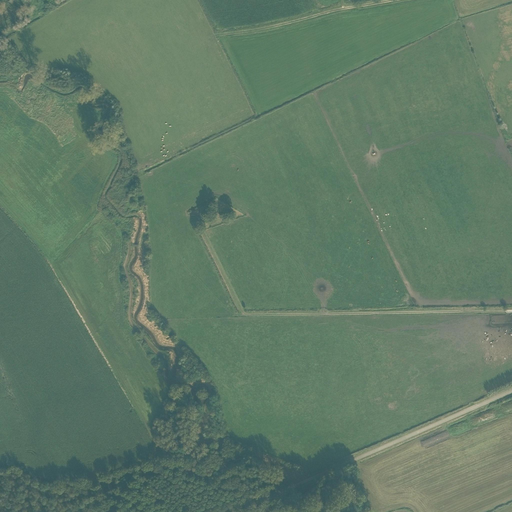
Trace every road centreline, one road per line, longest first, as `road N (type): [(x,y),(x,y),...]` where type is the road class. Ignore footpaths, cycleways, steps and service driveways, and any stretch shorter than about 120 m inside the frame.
road 1 (track): [(201,230),(241,313),(511,309)]
road 2 (unclassified): [(227,511),(511,390)]
road 3 (track): [(394,0),(223,33)]
